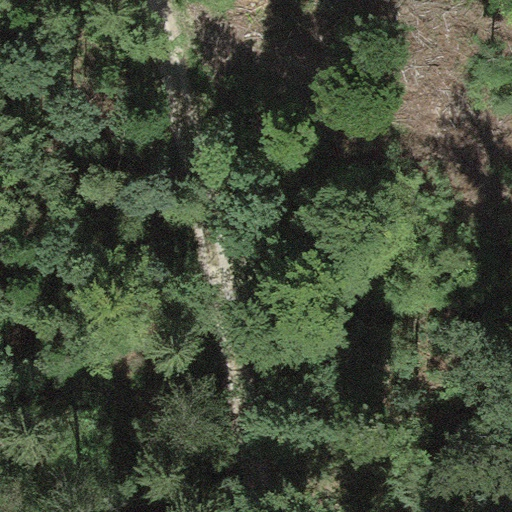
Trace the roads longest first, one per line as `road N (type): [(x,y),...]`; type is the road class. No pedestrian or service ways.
road 1 (track): [(253,511),(131,0)]
road 2 (track): [(246,465),(511,450)]
